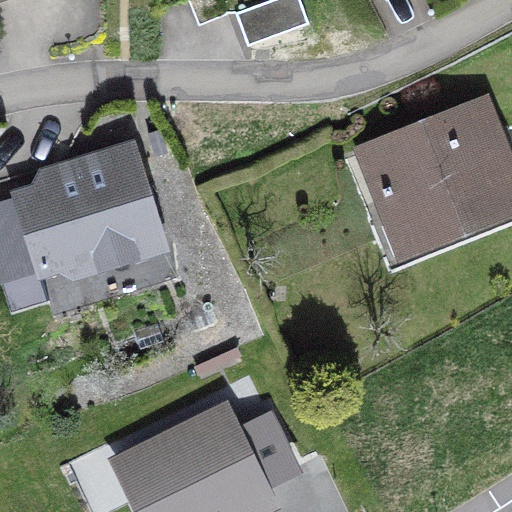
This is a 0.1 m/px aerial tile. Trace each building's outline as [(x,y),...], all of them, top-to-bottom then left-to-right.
[(226,14),(219,0),(187,0),(198,26),(226,14)] [(247,46),(308,24),(298,0),(271,0),(235,13),(247,46)] [(403,248),(511,205),(511,182),(481,105),(364,151),(403,248)] [(127,240),(131,256),(162,246),(131,147),(71,166),(74,178),(60,182),(52,196),(38,189),(0,200),(0,279),(1,283),(98,254),(100,243),(119,237),(127,240)] [(248,511),(268,502),(259,484),(292,468),(265,413),(232,429),(223,411),(119,463),(143,511),(248,511)]
